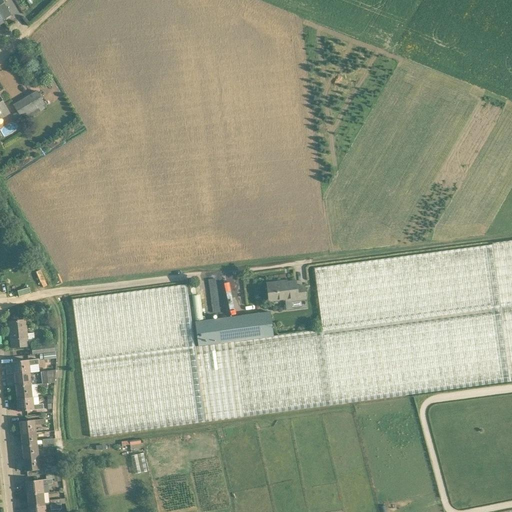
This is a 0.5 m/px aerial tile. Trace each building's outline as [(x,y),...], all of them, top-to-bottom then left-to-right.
[(0,0),(0,25),(5,23),(3,20),(11,15),(1,0),(0,0)] [(37,91),(35,93),(14,105),(23,121),(44,108),(46,107),(37,91)] [(0,120),(10,114),(0,98),(0,120)] [(72,300),(90,437),(218,420),(413,395),(511,381),(511,240),(492,243),(492,245),(314,268),(322,330),(274,336),(198,346),(195,346),(188,293),(191,293),(190,286),(187,287),(187,285),(72,300)] [(267,283),(269,301),(285,299),(285,302),(306,299),(304,286),(296,287),(296,281),(281,283),(281,282),(267,283)] [(198,346),(274,336),(271,312),(195,322),(198,346)] [(27,334),(25,320),(9,322),(12,348),(28,346),(28,345),(35,345),(33,333),(27,334)] [(33,355),(56,352),(55,344),(32,347),(33,355)] [(13,362),(15,374),(29,373),(28,365),(38,364),(38,359),(13,362)] [(56,371),(41,372),(42,384),(47,384),(54,383),(56,371)] [(15,374),(16,387),(30,385),(37,384),(36,378),(29,379),(29,373),(15,374)] [(16,387),(17,399),(31,398),(30,385),(16,387)] [(32,406),(31,398),(17,399),(19,412),(43,409),(43,405),(32,406)] [(45,424),(45,419),(20,422),(21,434),(36,433),(35,425),(45,424)] [(36,433),(21,434),(22,447),(37,445),(36,433)] [(22,447),(24,459),(38,458),(37,445),(22,447)] [(134,473),(148,470),(143,452),(130,455),(134,473)] [(39,465),(38,458),(24,459),(25,472),(27,471),(27,477),(59,473),(58,465),(49,466),(49,464),(39,465)] [(26,481),(27,494),(43,493),(42,486),(53,485),(53,479),(26,481)] [(43,493),(27,494),(29,507),(44,506),(43,493)]
